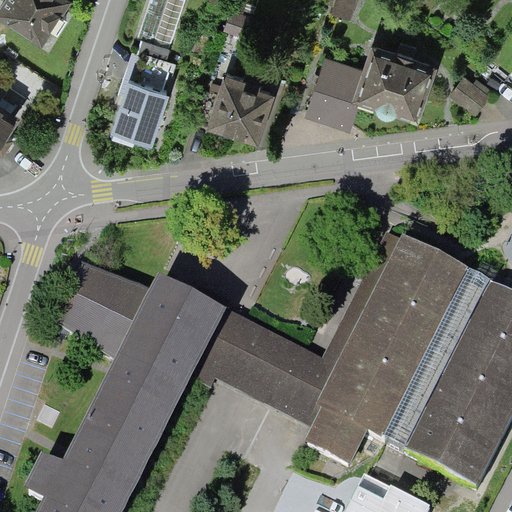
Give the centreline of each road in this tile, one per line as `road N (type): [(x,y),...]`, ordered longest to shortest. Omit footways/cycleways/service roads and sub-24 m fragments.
road 1 (residential): [(49,198),(511,140)]
road 2 (residential): [(119,0),(49,198)]
road 3 (residential): [(49,198),(0,355)]
